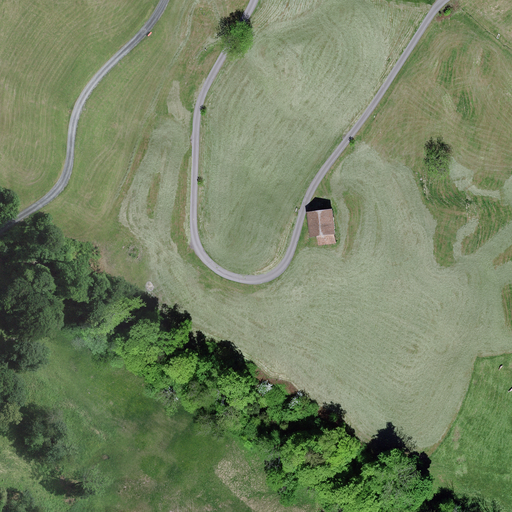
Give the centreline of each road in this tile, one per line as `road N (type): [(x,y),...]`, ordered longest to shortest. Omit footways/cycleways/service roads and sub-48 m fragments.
road 1 (unclassified): [(442,0),(317,179),(284,263),(254,279),(211,265),(192,224),(198,108),(254,0)]
road 2 (track): [(164,0),(81,98),(62,184),(0,229)]
